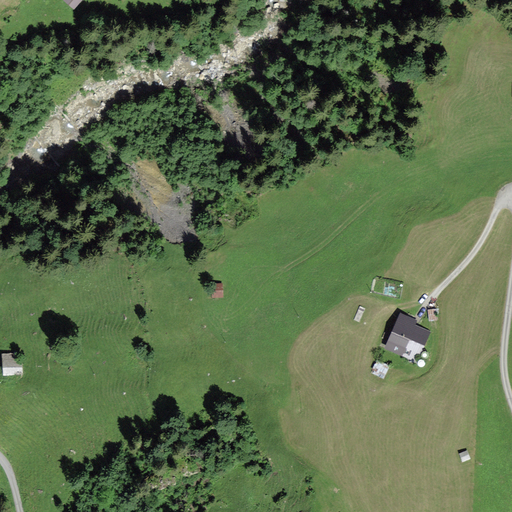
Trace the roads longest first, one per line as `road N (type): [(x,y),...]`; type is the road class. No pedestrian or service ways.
road 1 (unclassified): [(417,310),(477,247),(498,205),(511,199)]
road 2 (unclassified): [(511,282),(504,358),(511,403)]
